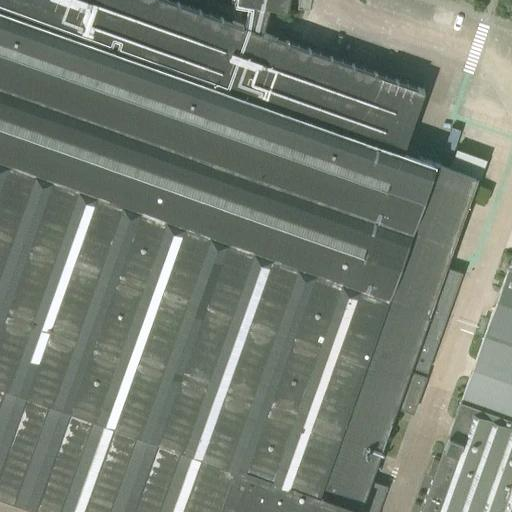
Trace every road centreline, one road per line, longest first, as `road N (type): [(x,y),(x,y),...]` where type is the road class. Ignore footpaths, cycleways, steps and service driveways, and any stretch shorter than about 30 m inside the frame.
road 1 (unknown): [(511,213),(399,511)]
road 2 (residential): [(330,0),(325,13),(511,79)]
